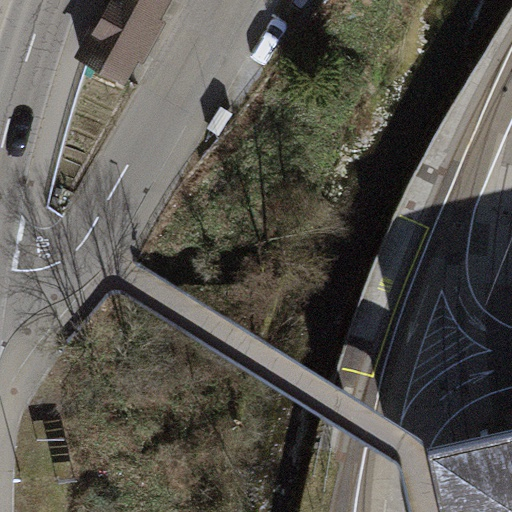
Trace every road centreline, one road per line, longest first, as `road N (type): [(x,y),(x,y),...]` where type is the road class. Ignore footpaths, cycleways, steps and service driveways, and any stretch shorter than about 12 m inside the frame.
road 1 (residential): [(0,281),(31,279),(83,244),(226,0)]
road 2 (secondary): [(0,170),(49,0)]
